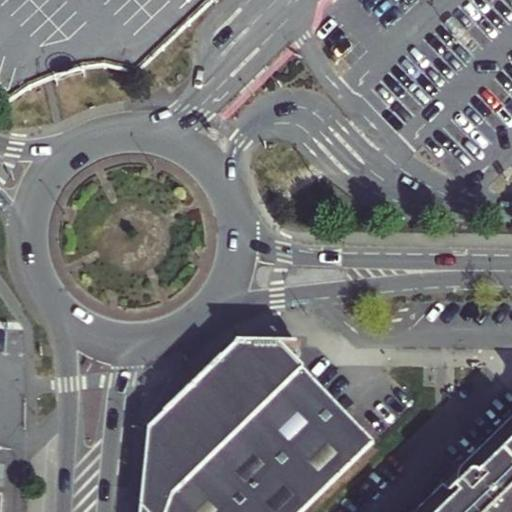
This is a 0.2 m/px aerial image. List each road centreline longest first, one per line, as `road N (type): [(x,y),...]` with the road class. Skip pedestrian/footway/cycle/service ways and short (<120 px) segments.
road 1 (tertiary): [(184,327),(276,297),(503,271)]
road 2 (tertiary): [(503,271),(285,253),(237,218)]
road 3 (tertiary): [(47,296),(68,380),(62,511)]
road 4 (tertiary): [(237,218),(211,165),(171,138),(120,132),(70,152)]
road 5 (tertiary): [(106,511),(121,377),(145,340)]
road 6 (tertiary): [(184,327),(230,276),(237,218)]
